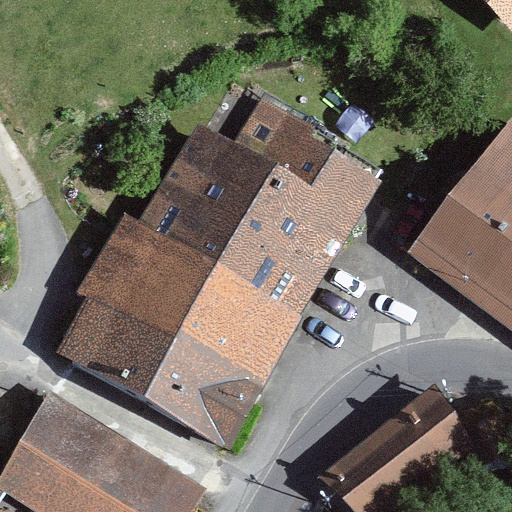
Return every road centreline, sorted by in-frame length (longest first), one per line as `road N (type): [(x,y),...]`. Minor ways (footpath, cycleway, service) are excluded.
road 1 (residential): [(0,364),(93,396),(277,509)]
road 2 (residential): [(277,509),(333,419),(379,382),(444,363),(511,374)]
